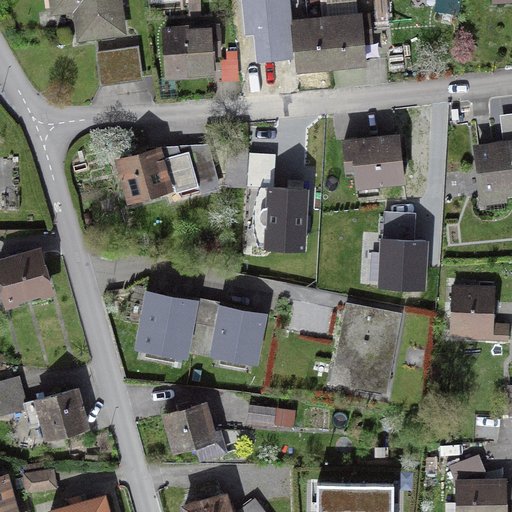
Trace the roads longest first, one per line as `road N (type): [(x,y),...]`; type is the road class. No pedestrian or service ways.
road 1 (residential): [(511,82),(36,131)]
road 2 (residential): [(36,131),(147,511)]
